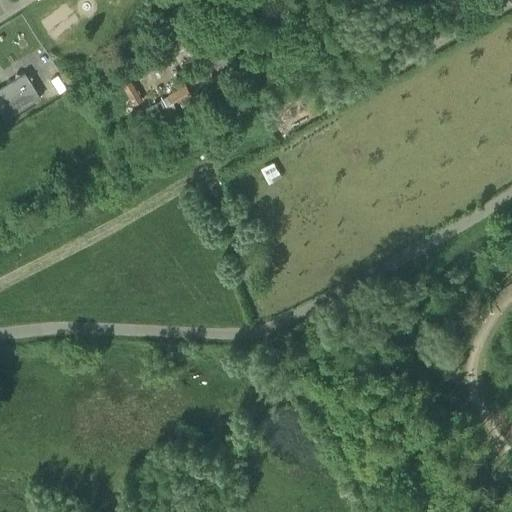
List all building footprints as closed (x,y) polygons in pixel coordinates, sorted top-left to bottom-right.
[(415,10),(417,14),(426,32),(443,24),(434,5),(432,1),(415,10)] [(171,55),(194,43),(189,34),(166,46),(171,55)] [(151,58),(154,64),(170,56),(167,49),(151,58)] [(143,74),(154,68),(149,57),(128,68),(132,75),(141,70),(143,74)] [(25,72),(0,87),(0,108),(6,118),(40,96),(25,72)] [(134,104),(142,100),(131,81),(123,85),(134,104)] [(91,101),(110,91),(106,84),(88,93),(91,101)] [(150,134),(179,118),(175,109),(177,108),(174,103),(190,93),(186,85),(160,100),(165,110),(155,116),(157,118),(145,125),(150,134)]
